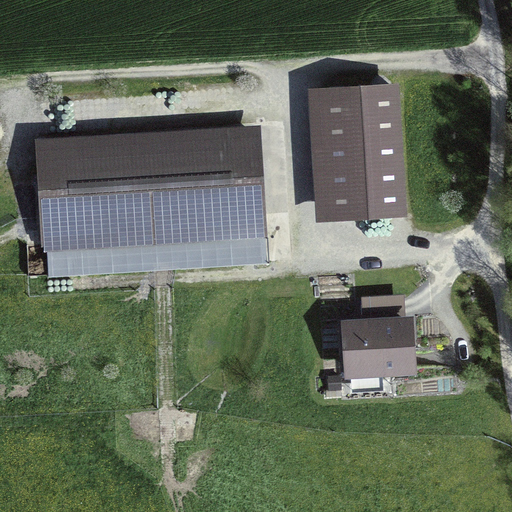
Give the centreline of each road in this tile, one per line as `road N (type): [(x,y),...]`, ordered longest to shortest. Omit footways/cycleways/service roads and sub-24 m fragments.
road 1 (track): [(0,86),(492,50)]
road 2 (track): [(492,50),(501,300),(511,376)]
